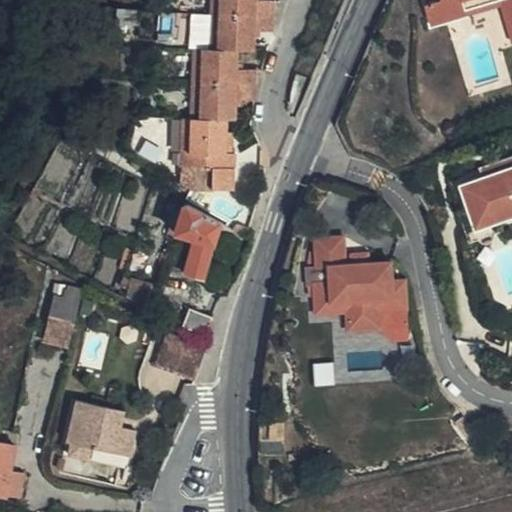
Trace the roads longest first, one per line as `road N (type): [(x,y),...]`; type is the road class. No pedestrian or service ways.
road 1 (residential): [(306,151),(235,362),(238,511)]
road 2 (residential): [(306,151),(406,199),(420,223),(450,356),(477,390),(511,400)]
road 3 (residential): [(301,0),(274,100),(280,127),(306,151)]
road 4 (residential): [(365,0),(306,151)]
